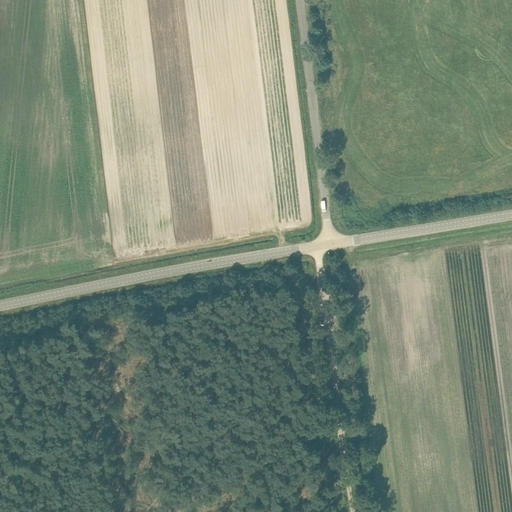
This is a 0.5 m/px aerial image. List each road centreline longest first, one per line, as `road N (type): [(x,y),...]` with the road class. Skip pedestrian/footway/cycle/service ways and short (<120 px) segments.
road 1 (tertiary): [(0,305),(329,244)]
road 2 (track): [(329,244),(357,511)]
road 3 (unclassified): [(329,244),(299,0)]
road 4 (tertiary): [(329,244),(511,214)]
